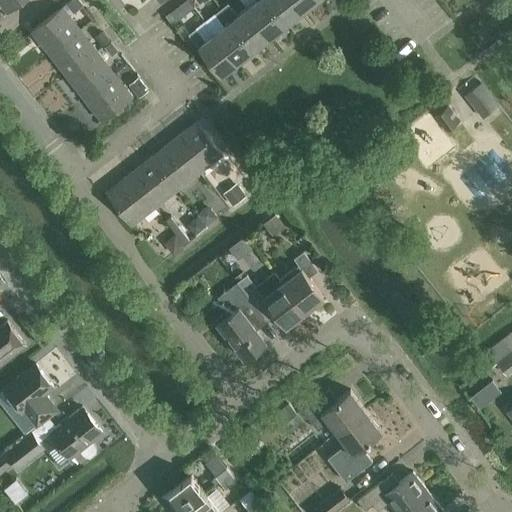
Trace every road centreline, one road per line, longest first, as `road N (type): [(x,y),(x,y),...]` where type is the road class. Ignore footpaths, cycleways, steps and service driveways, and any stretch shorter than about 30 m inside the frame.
road 1 (residential): [(240,401),(348,322),(496,511)]
road 2 (residential): [(73,177),(240,401)]
road 3 (residential): [(162,460),(0,249)]
road 4 (residential): [(73,177),(181,97),(136,46)]
road 5 (residential): [(0,81),(73,177)]
